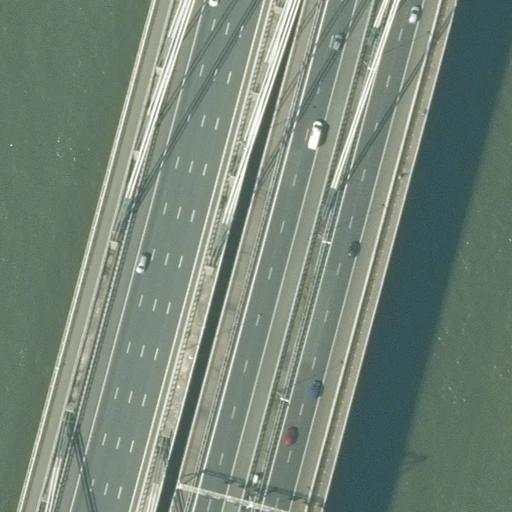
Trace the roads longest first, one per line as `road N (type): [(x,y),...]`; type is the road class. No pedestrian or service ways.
road 1 (motorway): [(270,511),(407,0)]
road 2 (motorway): [(202,511),(338,0)]
road 3 (motorway): [(228,0),(93,511)]
road 4 (unclassified): [(166,0),(32,511)]
